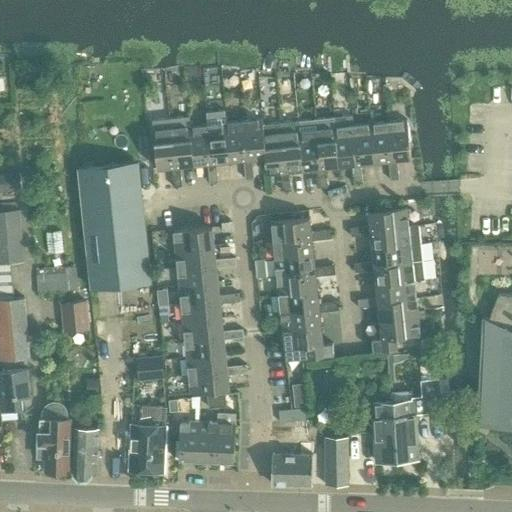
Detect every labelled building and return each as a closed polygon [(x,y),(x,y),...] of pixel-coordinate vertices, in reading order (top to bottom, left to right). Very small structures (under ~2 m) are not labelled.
[(225,109),(208,111),(213,162),(217,162),(231,161),(225,109)] [(254,167),(253,158),(249,159),(245,119),(227,121),(226,109),(225,109),(231,161),(244,159),(246,168),(254,167)] [(209,123),(191,125),(195,164),(208,163),(209,172),(218,171),(217,162),(213,162),(208,111),(207,111),(209,123)] [(353,114),(335,116),(340,165),(354,164),(355,173),(363,172),(362,163),(358,163),(354,124),(353,114)] [(190,115),(172,117),(177,166),(181,166),(195,164),(191,125),(190,115)] [(317,118),(318,128),(322,167),(326,167),(340,165),(334,116),(317,118)] [(172,117),(153,119),(154,129),(159,168),(173,167),(173,176),(182,175),(181,166),(177,166),(172,117)] [(253,158),(266,157),(267,157),(264,124),(264,117),(245,119),(249,159),(253,158)] [(322,167),(318,128),(317,118),(299,120),(304,169),(317,167),(318,177),(328,177),(326,167),(322,167)] [(408,119),(390,121),(394,159),(398,159),(412,157),(408,119)] [(286,171),(290,170),(304,169),(299,120),(281,122),(286,171)] [(390,121),(372,122),(376,162),(389,160),(390,169),(400,169),(398,159),(394,159),(390,121)] [(282,171),(283,181),(291,180),(290,170),(286,171),(281,122),(264,124),(267,157),(266,157),(268,173),(282,171)] [(372,122),(354,124),(358,163),(362,163),(376,162),(372,122)] [(80,168),(79,168),(91,288),(92,288),(151,281),(138,162),(137,162),(138,171),(81,177),(80,168)] [(255,177),(254,167),(246,168),(246,178),(255,177)] [(400,169),(390,169),(391,179),(400,179),(400,169)] [(218,171),(209,172),(210,182),(219,181),(218,171)] [(363,172),(355,173),(356,183),(364,182),(363,172)] [(20,173),(0,175),(0,191),(22,189),(20,173)] [(182,175),(173,176),(175,185),(183,185),(182,175)] [(328,177),(318,177),(319,187),(328,186),(328,177)] [(291,180),(283,181),(284,190),(292,189),(291,180)] [(369,226),(359,227),(360,235),(370,234),(370,231),(418,226),(418,224),(408,226),(406,208),(368,212),(369,226)] [(19,211),(0,212),(0,261),(10,261),(23,260),(19,211)] [(309,217),(271,221),(273,240),(311,236),(311,231),(309,217)] [(231,221),(221,222),(221,223),(222,231),(232,230),(231,221)] [(418,226),(370,231),(370,234),(372,248),(420,243),(418,226)] [(212,227),(173,231),(175,250),(214,246),(212,227)] [(359,227),(349,228),(350,236),(360,235),(359,227)] [(331,229),(321,230),(322,239),(332,238),(331,229)] [(311,236),(273,240),(275,258),(313,254),(312,240),(322,239),(321,230),(311,231),(311,236)] [(373,261),(363,262),(364,271),(374,270),(373,266),(422,261),(420,243),(372,248),(373,261)] [(214,246),(175,250),(177,268),(216,264),(215,259),(214,246)] [(313,254),(275,258),(277,276),(315,272),(315,267),(313,254)] [(235,256),(225,258),(226,266),(236,265),(235,256)] [(216,264),(177,268),(179,286),(217,282),(216,267),(226,266),(225,258),(215,259),(216,264)] [(0,261),(0,297),(14,296),(10,261),(0,261)] [(422,261),(373,266),(374,270),(375,284),(424,279),(422,261)] [(363,262),(353,263),(354,272),(364,271),(363,262)] [(335,265),(325,266),(326,275),(336,274),(335,265)] [(315,272),(277,276),(279,293),(317,289),(316,277),(326,275),(325,266),(315,267),(315,272)] [(36,277),(37,293),(78,290),(76,267),(64,268),(65,274),(36,277)] [(377,297),(367,298),(368,307),(378,305),(378,301),(416,298),(414,281),(424,280),(424,279),(375,284),(377,297)] [(217,282),(179,286),(180,303),(219,299),(219,294),(217,282)] [(317,289),(279,293),(281,311),(319,307),(318,303),(317,289)] [(239,292),(229,293),(230,302),(240,301),(239,292)] [(219,299),(180,303),(182,321),(221,317),(219,303),(230,302),(229,293),(219,294),(219,299)] [(511,293),(500,293),(490,318),(483,315),(476,425),(511,427),(511,293)] [(14,296),(0,297),(0,357),(29,355),(24,296),(14,296)] [(367,298),(357,299),(358,308),(368,307),(367,298)] [(416,298),(378,301),(378,305),(380,320),(418,316),(417,312),(416,298)] [(85,301),(61,303),(64,331),(88,329),(85,301)] [(339,301),(329,302),(329,311),(340,310),(339,301)] [(319,307),(281,311),(283,330),(321,326),(319,312),(329,311),(329,302),(318,303),(319,307)] [(381,337),(371,338),(372,351),(396,348),(395,337),(420,334),(418,320),(418,316),(380,320),(381,337)] [(221,317),(182,321),(184,339),(223,335),(222,330),(221,317)] [(321,326),(283,330),(286,360),(334,355),(332,343),(322,344),(321,326)] [(243,328),(232,329),(233,337),(244,336),(243,328)] [(223,335),(184,339),(186,357),(225,353),(223,339),(233,337),(232,329),(222,330),(223,335)] [(225,353),(186,357),(188,375),(227,370),(226,366),(225,353)] [(400,355),(386,356),(387,365),(401,364),(400,355)] [(137,359),(139,378),(164,376),(161,356),(137,359)] [(246,364),(236,365),(237,374),(247,373),(246,364)] [(227,370),(188,375),(190,394),(229,389),(227,375),(237,374),(236,365),(226,366),(227,370)] [(0,372),(0,390),(3,413),(18,411),(18,408),(24,407),(23,397),(32,396),(28,369),(0,372)] [(392,392),(389,393),(390,402),(393,402),(397,459),(419,458),(415,414),(440,412),(440,410),(444,410),(451,410),(451,406),(444,406),(440,407),(437,379),(420,380),(421,396),(412,396),(412,391),(392,392)] [(86,381),(85,399),(96,400),(96,381),(86,381)] [(224,394),(216,395),(217,406),(225,406),(224,394)] [(216,395),(208,396),(209,407),(217,406),(216,395)] [(294,399),(295,406),(305,405),(304,395),(297,396),(294,399)] [(168,400),(170,411),(179,410),(177,399),(168,400)] [(397,459),(393,402),(373,403),(374,416),(372,416),(375,461),(397,459)] [(44,471),(68,471),(70,420),(65,419),(65,415),(64,409),(60,405),(54,403),(48,404),(44,408),(42,414),(42,419),(38,419),(37,457),(44,457),(44,471)] [(129,470),(163,471),(166,406),(142,405),(141,424),(132,423),(129,470)] [(290,409),(278,410),(279,422),(304,420),(303,408),(290,409)] [(217,412),(217,422),(218,422),(217,461),(234,461),(235,413),(217,412)] [(179,459),(198,460),(199,421),(180,421),(179,459)] [(198,460),(217,461),(218,422),(217,422),(199,421),(198,460)] [(74,474),(78,480),(87,480),(92,475),(92,473),(97,473),(99,427),(76,426),(74,474)] [(326,437),(326,485),(348,485),(348,437),(326,437)] [(272,484),(275,484),(276,484),(289,484),(289,485),(297,485),(312,485),(312,454),(273,454),(272,484)]
